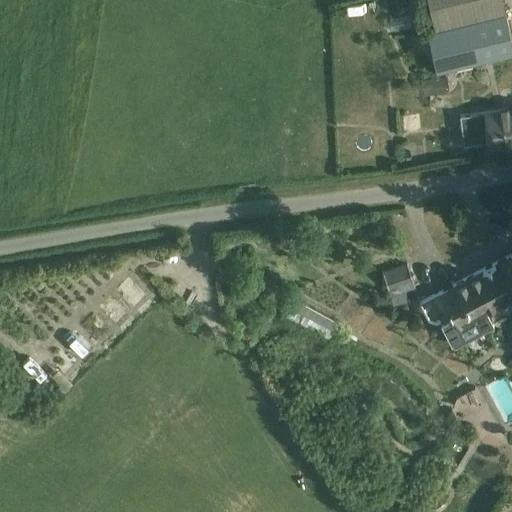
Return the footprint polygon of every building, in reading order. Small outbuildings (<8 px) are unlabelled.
[(502,0),(428,0),(435,29),(427,31),(436,71),(511,53),(511,41),(506,14),(502,0)] [(511,109),(474,115),(478,143),(488,142),(488,146),(511,142),(511,109)] [(440,292),(449,309),(453,316),(436,325),(447,345),(451,346),(490,327),(483,314),(511,298),(511,265),(507,256),(440,292)] [(382,273),(387,289),(412,281),(406,264),(382,273)] [(303,307),(345,328),(353,311),(311,291),(303,307)]
